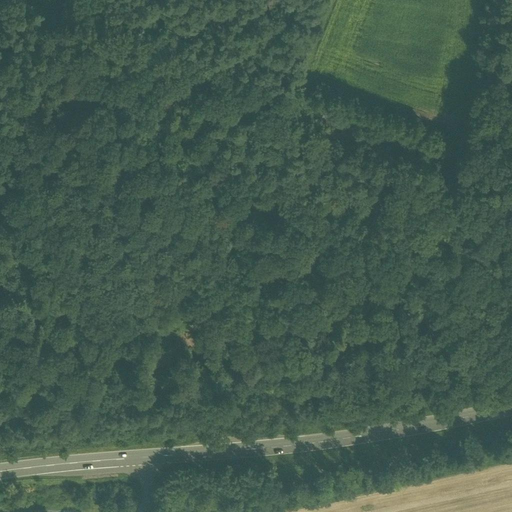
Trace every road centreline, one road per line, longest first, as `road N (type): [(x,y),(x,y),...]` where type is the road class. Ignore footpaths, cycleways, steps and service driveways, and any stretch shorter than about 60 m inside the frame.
road 1 (unclassified): [(511,194),(106,38)]
road 2 (secondary): [(146,456),(333,440),(511,407)]
road 3 (secondary): [(0,470),(146,456)]
